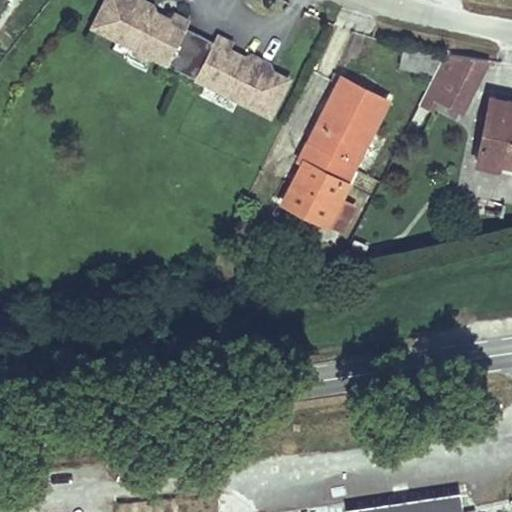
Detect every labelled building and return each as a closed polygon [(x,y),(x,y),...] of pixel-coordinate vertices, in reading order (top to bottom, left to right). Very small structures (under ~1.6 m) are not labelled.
[(102,0),(88,28),(168,68),(169,65),(193,77),(192,80),(271,120),(292,79),(273,70),(273,63),(251,52),(244,54),(230,47),(233,41),(217,32),(213,40),(187,27),(190,20),(173,12),(170,17),(155,10),(154,3),(146,0),(102,0)] [(402,47),(397,68),(432,76),(442,56),(402,47)] [(432,76),(416,105),(432,113),(438,102),(463,114),(490,61),(443,53),(442,56),(432,76)] [(280,204),(328,229),(343,200),(353,181),(347,178),(389,96),(340,71),(297,156),(303,159),(280,204)] [(511,99),(490,95),(476,166),(499,170),(500,165),(511,167),(511,99)] [(358,208),(343,200),(328,229),(344,237),(358,208)] [(348,508),(348,511),(461,511),(458,492),(348,508)] [(227,511),(238,511),(238,493),(228,493),(227,511)]
